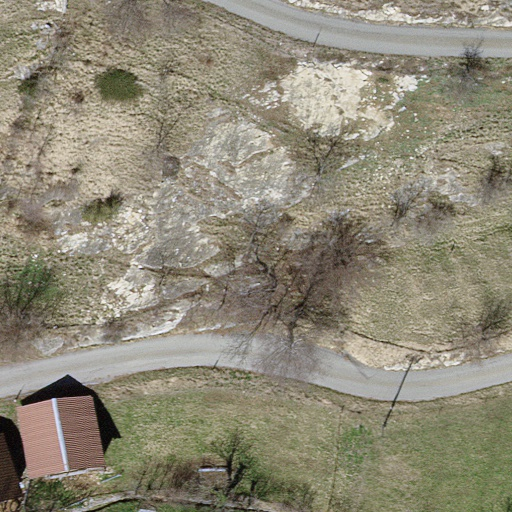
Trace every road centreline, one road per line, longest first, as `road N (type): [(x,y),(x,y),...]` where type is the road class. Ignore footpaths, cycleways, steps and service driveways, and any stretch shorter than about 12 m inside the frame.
road 1 (unclassified): [(511,366),(398,389),(216,351),(0,383)]
road 2 (unclassified): [(231,0),(361,38),(511,45)]
